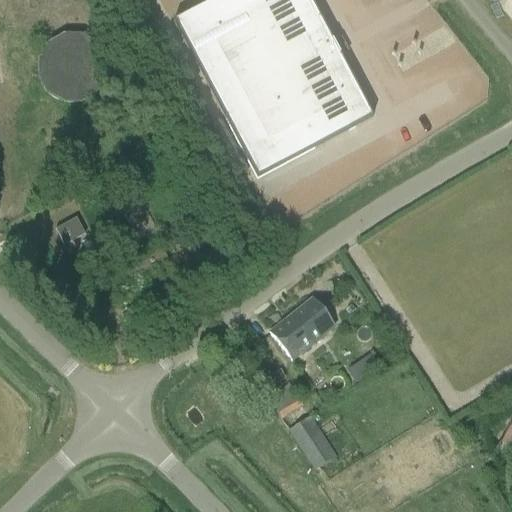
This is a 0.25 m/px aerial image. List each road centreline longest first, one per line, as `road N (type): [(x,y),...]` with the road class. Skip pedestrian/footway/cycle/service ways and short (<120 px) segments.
road 1 (unclassified): [(112,411),(156,368),(299,263),(511,132)]
road 2 (unclassified): [(112,411),(0,300)]
road 3 (unclassified): [(214,511),(112,411)]
road 4 (unclassified): [(11,511),(112,411)]
